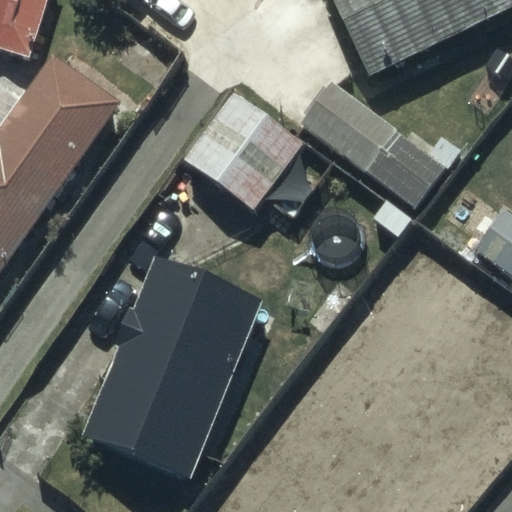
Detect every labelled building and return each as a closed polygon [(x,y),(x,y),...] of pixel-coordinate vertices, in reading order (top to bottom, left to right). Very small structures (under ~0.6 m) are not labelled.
[(0,0),(0,52),(28,61),(48,0),(0,0)] [(511,0),(331,0),(369,79),(511,10),(511,0)] [(0,276),(121,110),(52,60),(26,95),(0,75),(0,276)] [(331,89),(301,129),(413,214),(444,173),(331,89)] [(232,99),(184,165),(251,213),(299,147),(232,99)] [(373,218),(399,237),(410,222),(384,203),(373,218)] [(511,220),(501,213),(473,253),(511,280),(511,220)] [(83,439),(188,484),(262,308),(157,264),(83,439)] [(442,511),(511,427),(511,375),(472,343),(430,395),(404,374),(381,402),(373,395),(324,454),(346,473),(313,511),(442,511)]
